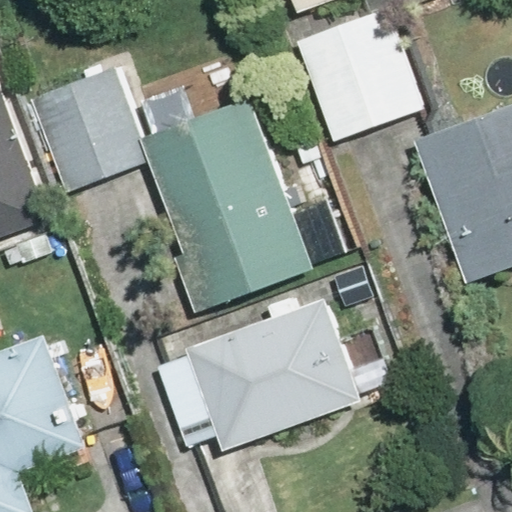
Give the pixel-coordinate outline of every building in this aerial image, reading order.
[(309,0),(315,14),(350,0),(309,0)] [(443,109),(406,3),(309,38),(346,144),(443,109)] [(0,242),(61,220),(0,51),(0,242)] [(97,75),(41,98),(81,195),(156,165),(146,141),(157,136),(123,54),(94,66),(97,75)] [(198,284),(212,316),(332,266),(261,93),(157,136),(215,277),(198,284)] [(511,109),(436,136),(487,283),(511,274),(511,109)] [(241,453),(374,401),(331,294),(198,347),(241,453)] [(15,346),(0,306),(0,511),(50,511),(37,477),(104,451),(58,330),(15,346)]
